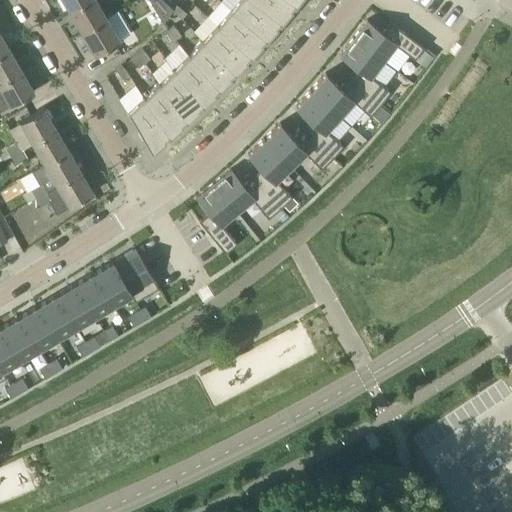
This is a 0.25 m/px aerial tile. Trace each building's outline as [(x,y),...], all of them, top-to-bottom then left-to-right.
[(63,0),(70,11),(89,0),(63,0)] [(83,33),(106,19),(95,0),(89,0),(70,11),(83,33)] [(149,0),(162,23),(172,10),(162,0),(149,0)] [(280,25),(282,23),(252,0),(237,0),(235,3),(236,3),(231,8),(230,9),(267,40),(278,27),(276,26),(279,23),(280,25)] [(295,7),(296,5),(288,0),(252,0),(282,23),(292,10),(291,8),(293,6),(295,7)] [(172,10),(182,18),(187,12),(177,5),(172,10)] [(265,42),(267,40),(230,9),(222,18),(217,24),(217,23),(216,24),(252,57),(263,44),(261,43),(264,40),(265,42)] [(106,19),(83,33),(96,55),(119,41),(106,19)] [(352,38),(383,60),(396,44),(414,58),(423,45),(389,21),(382,32),(366,20),(352,38)] [(250,59),(252,57),(216,24),(208,33),(208,34),(203,39),(203,38),(202,39),(236,74),(248,61),(246,60),(249,57),(250,59)] [(174,25),(168,29),(175,39),(181,35),(174,25)] [(169,43),(175,39),(168,29),(162,34),(163,35),(169,43)] [(0,54),(10,49),(0,32),(0,54)] [(383,60),(352,38),(339,56),(354,68),(347,77),(380,103),(390,91),(371,76),(383,60)] [(234,75),(236,74),(202,39),(194,48),(189,54),(189,53),(188,54),(220,90),(232,78),(230,77),(233,74),(234,75)] [(144,62),(150,58),(143,48),(137,52),(144,62)] [(0,82),(22,70),(10,49),(0,54),(0,82)] [(138,67),(144,63),(137,52),(131,57),(132,58),(138,67)] [(219,92),(220,90),(188,54),(179,63),(174,68),(173,69),(204,106),(216,94),(215,93),(217,90),(219,92)] [(115,68),(116,70),(123,78),(129,74),(122,64),(115,68)] [(159,82),(158,83),(187,122),(199,110),(198,109),(201,106),(202,108),(204,106),(173,69),(164,77),(165,77),(159,82)] [(0,82),(0,111),(34,91),(22,70),(0,82)] [(310,90),(338,115),(351,99),(369,116),(380,103),(347,77),(339,87),(325,73),(310,90)] [(127,107),(144,93),(135,83),(119,97),(127,107)] [(186,123),(187,122),(158,83),(149,91),(150,91),(144,96),(143,97),(170,137),(183,126),(182,124),(184,122),(186,123)] [(325,131),(338,115),(310,90),(295,107),(310,120),(302,129),(331,158),(343,146),(325,131)] [(169,138),(170,137),(143,97),(134,105),(127,112),(143,139),(144,138),(152,153),(166,141),(165,139),(167,137),(169,138)] [(44,107),(19,121),(32,143),(33,143),(56,129),(44,107)] [(302,129),(294,138),(279,123),(263,138),(290,166),(304,152),(320,170),(331,158),(302,129)] [(45,164),(68,150),(56,129),(33,143),(45,164)] [(252,177),(280,208),(292,197),(276,180),(290,166),(263,138),(248,154),(261,169),(252,177)] [(11,155),(23,148),(18,141),(16,142),(6,147),(11,155)] [(16,165),(28,158),(23,148),(11,155),(16,165)] [(36,197),(81,171),(68,150),(45,164),(33,170),(40,183),(31,188),(36,197)] [(230,169),(213,183),(237,212),(253,199),(268,218),(280,208),(252,177),(243,185),(230,169)] [(57,213),(69,206),(93,192),(81,171),(36,197),(41,206),(50,201),(57,213)] [(236,244),(221,225),(237,212),(213,183),(196,197),(208,214),(198,221),(224,253),(236,244)] [(129,294),(128,294),(133,302),(158,287),(133,247),(109,261),(129,294)] [(91,272),(111,305),(128,294),(129,294),(109,261),(91,272)] [(73,283),(93,315),(111,305),(91,272),(73,283)] [(56,294),(75,326),(93,315),(73,283),(56,294)] [(57,337),(75,326),(56,294),(38,304),(57,337)] [(57,337),(38,304),(19,316),(39,348),(57,337)] [(141,310),(134,314),(139,323),(146,319),(141,310)] [(139,323),(134,314),(127,318),(132,327),(139,323)] [(21,359),(39,348),(19,316),(1,326),(21,359)] [(0,368),(1,371),(2,370),(21,359),(1,326),(0,327),(0,368)] [(110,342),(116,338),(111,329),(104,333),(110,342)] [(91,353),(98,349),(93,340),(86,344),(91,353)] [(86,344),(79,348),(84,357),(91,353),(86,344)] [(61,371),(56,362),(49,366),(54,375),(61,371)] [(54,375),(49,366),(42,370),(47,379),(54,375)] [(23,392),(30,388),(25,379),(18,383),(23,392)] [(11,387),(16,396),(23,392),(18,383),(11,387)]
